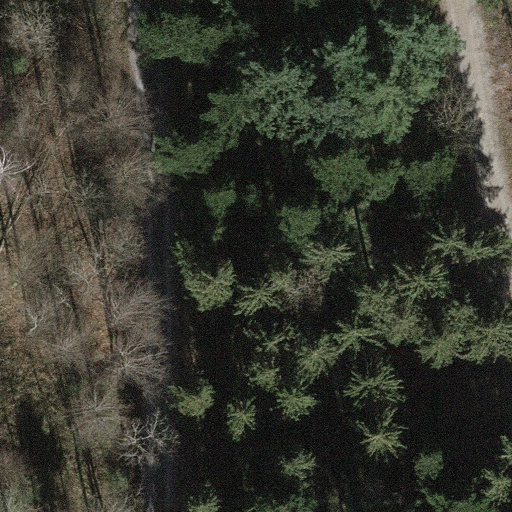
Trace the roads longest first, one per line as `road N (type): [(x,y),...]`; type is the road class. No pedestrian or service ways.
road 1 (track): [(149,0),(160,165),(161,511)]
road 2 (track): [(511,286),(453,0)]
